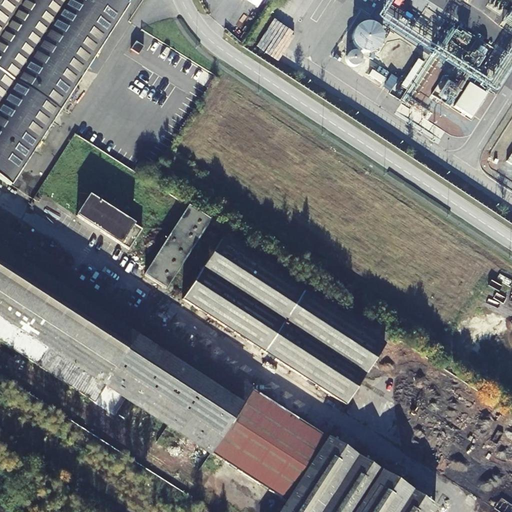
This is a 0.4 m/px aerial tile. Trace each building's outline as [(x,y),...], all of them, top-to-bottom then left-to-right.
[(0,0),(0,102),(10,87),(67,0),(0,0)] [(67,0),(10,87),(0,102),(0,179),(10,185),(103,40),(127,6),(130,0),(67,0)] [(141,49),(134,45),(129,53),(136,57),(141,49)] [(141,229),(88,195),(76,215),(128,249),(141,229)] [(210,220),(188,206),(143,276),(164,290),(210,220)] [(0,226),(0,342),(93,404),(96,400),(105,387),(212,454),(253,390),(252,389),(247,386),(78,277),(69,271),(11,233),(0,226)] [(316,387),(344,405),(389,335),(227,231),(226,230),(181,300),(316,387)] [(326,437),(285,501),(277,511),(390,511),(407,489),(326,437)] [(422,443),(418,449),(432,458),(437,454),(422,443)] [(211,463),(217,467),(221,460),(215,456),(211,463)] [(219,471),(258,497),(264,487),(224,462),(219,471)] [(431,511),(434,509),(407,489),(390,511),(431,511)]
